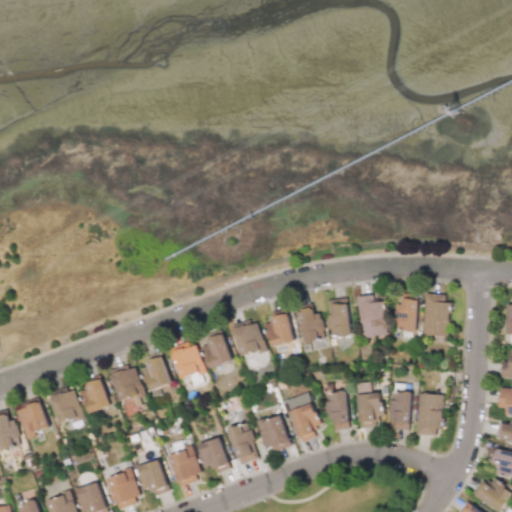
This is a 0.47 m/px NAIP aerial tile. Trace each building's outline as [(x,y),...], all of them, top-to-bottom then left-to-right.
[(449,335),(450,302),(444,302),(445,294),(424,293),(423,334),(449,335)] [(386,335),(384,301),(373,302),(373,295),(359,296),(361,337),(386,335)] [(329,337),(350,336),(348,299),(327,300),(328,315),(329,337)] [(416,331),(417,299),(398,299),(397,331),(416,331)] [(321,309),(299,311),(303,343),(317,341),(316,331),(323,330),(321,309)] [(271,346),(294,342),(288,314),(271,317),(272,325),(267,326),(271,346)] [(240,356),(265,350),(259,323),(233,329),(240,356)] [(233,361),(223,335),(201,343),(210,369),(233,361)] [(171,351),(182,380),(206,372),(195,342),(171,351)] [(171,383),(160,352),(144,357),(148,367),(141,369),(149,391),(171,383)] [(511,352),(509,352),(509,362),(501,361),(501,378),(511,378),(511,352)] [(256,374),(252,358),(244,360),(248,376),(256,374)] [(109,371),(120,402),(144,393),(135,367),(124,371),(123,366),(109,371)] [(109,407),(102,377),(85,380),(89,397),(85,398),(87,412),(109,407)] [(511,388),(499,388),(498,407),(507,407),(507,414),(511,414),(511,388)] [(49,397),(59,425),(83,416),(74,389),(49,397)] [(393,429),(410,430),(411,392),(393,391),(393,400),(389,399),(388,417),(394,417),(393,429)] [(286,399),(300,442),(316,437),(313,428),(320,425),(308,392),(286,399)] [(350,428),(346,392),(324,395),(327,419),(333,419),(334,430),(350,428)] [(358,394),(359,427),(377,426),(376,416),(382,416),(381,393),(358,394)] [(436,435),(436,428),(442,428),(443,394),(417,393),(416,434),(436,435)] [(16,410),(27,439),(36,436),(34,433),(50,427),(41,401),(16,410)] [(20,436),(15,419),(9,420),(6,409),(0,410),(0,446),(1,450),(15,446),(13,439),(20,436)] [(268,454),(292,446),(280,414),(257,422),(268,454)] [(511,420),(510,420),(509,424),(498,423),(496,440),(511,441),(511,420)] [(214,467),(216,473),(230,469),(220,437),(198,445),(206,470),(214,467)] [(201,478),(194,448),(170,454),(177,484),(201,478)] [(154,496),(170,491),(159,460),(136,467),(144,490),(152,488),(154,496)] [(107,478),(118,508),(142,499),(132,469),(107,478)] [(489,485),(481,479),(472,493),(499,511),(511,493),(511,491),(493,478),(489,485)] [(93,511),(106,511),(100,483),(77,489),(82,511),(93,509),(93,511)] [(49,511),(77,511),(70,492),(45,501),(49,511)] [(40,511),(38,500),(16,505),(17,511),(40,511)] [(482,511),(465,502),(459,511),(482,511)]
